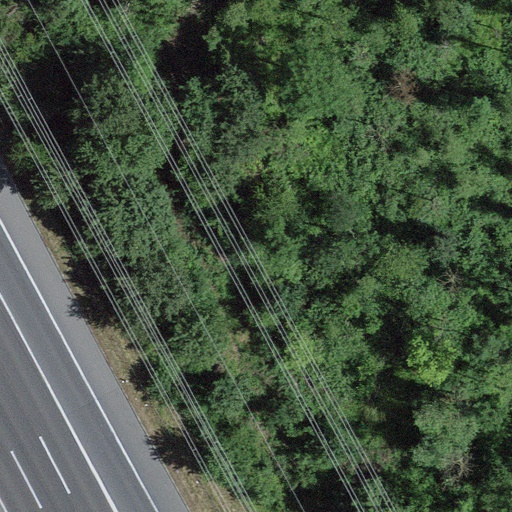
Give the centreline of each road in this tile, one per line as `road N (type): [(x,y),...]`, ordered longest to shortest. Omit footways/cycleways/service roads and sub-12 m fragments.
road 1 (motorway): [(131,511),(0,307)]
road 2 (motorway): [(67,511),(0,378)]
